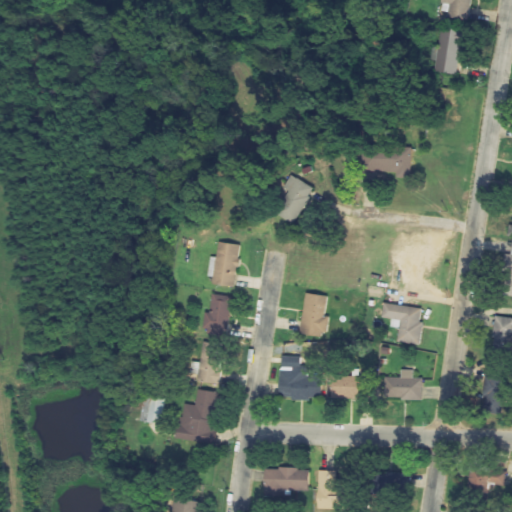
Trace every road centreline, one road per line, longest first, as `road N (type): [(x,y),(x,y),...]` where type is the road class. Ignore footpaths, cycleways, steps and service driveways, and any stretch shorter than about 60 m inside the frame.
road 1 (residential): [(509,0),(430,511)]
road 2 (residential): [(511,438),(248,430)]
road 3 (residential): [(275,252),(235,511)]
